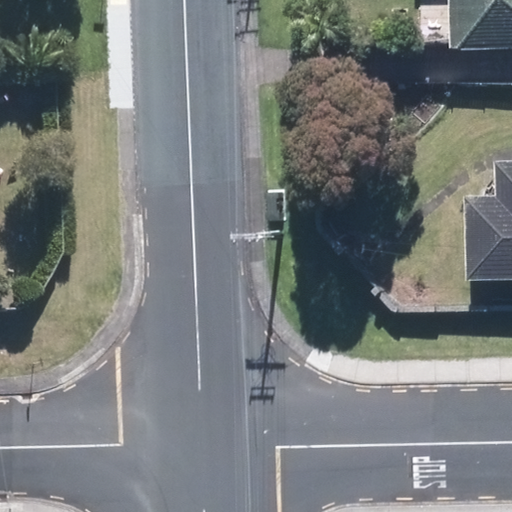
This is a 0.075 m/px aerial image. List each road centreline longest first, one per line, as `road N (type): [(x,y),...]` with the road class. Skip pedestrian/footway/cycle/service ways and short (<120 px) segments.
road 1 (residential): [(200,448),(184,0)]
road 2 (residential): [(200,448),(511,443)]
road 3 (residential): [(0,451),(200,448)]
